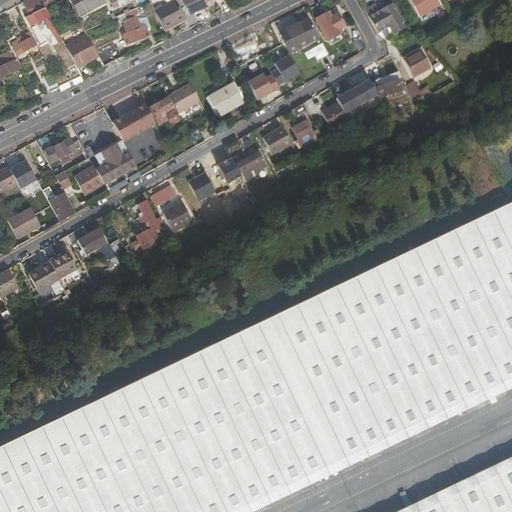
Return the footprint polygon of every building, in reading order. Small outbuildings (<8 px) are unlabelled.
[(44,9),(45,10),(64,0),(29,0),(21,5),(27,18),(44,9)] [(67,0),(74,11),(84,5),(81,0),(67,0)] [(175,0),(153,11),(164,32),(186,21),(175,0)] [(180,0),(189,17),(206,8),(204,3),(201,0),(180,0)] [(437,0),(409,0),(419,17),(441,6),(437,0)] [(365,10),(368,16),(380,10),(376,3),(365,10)] [(392,3),(380,10),(368,16),(378,33),(389,27),(393,35),(406,28),(392,3)] [(56,44),(62,42),(45,10),(44,9),(27,18),(25,19),(30,28),(44,21),(56,44)] [(254,24),(268,18),(265,13),(252,19),(254,24)] [(329,13),(317,20),(328,40),(340,33),(339,30),(346,27),(338,13),(332,17),(329,13)] [(140,28),(136,18),(122,23),(126,34),(121,36),(125,47),(148,37),(144,27),(140,28)] [(288,28),(280,33),(290,53),(301,47),(318,39),(308,19),(295,25),(288,28)] [(8,45),(15,58),(37,47),(32,37),(29,38),(27,34),(16,39),(17,41),(8,45)] [(63,45),(76,70),(98,58),(86,34),(63,45)] [(255,38),(230,51),(238,66),(263,52),(255,38)] [(276,85),(300,73),(284,43),(261,55),(276,85)] [(421,50),(404,60),(413,77),(430,67),(421,50)] [(0,78),(20,68),(15,59),(0,67),(0,78)] [(49,88),(56,85),(51,75),(44,78),(49,88)] [(263,75),(248,84),(257,101),(273,92),(263,75)] [(398,80),(377,88),(381,98),(402,90),(398,80)] [(423,95),(415,82),(406,86),(414,100),(423,95)] [(233,83),(207,98),(218,118),(244,103),(233,83)] [(168,96),(178,114),(200,102),(190,84),(168,96)] [(338,85),(332,88),(339,99),(344,96),(338,85)] [(167,98),(149,108),(159,125),(167,121),(163,114),(173,109),(167,98)] [(314,105),(311,99),(304,103),(307,109),(310,115),(323,108),(320,102),(314,105)] [(304,103),(293,109),(296,115),(300,114),(302,117),(306,115),(304,111),(307,109),(304,103)] [(321,112),(331,129),(348,120),(338,103),(321,112)] [(119,118),(111,122),(122,142),(123,142),(130,138),(156,124),(145,104),(119,118)] [(174,112),(166,116),(172,125),(179,121),(174,112)] [(314,132),(307,120),(291,128),(298,140),(296,141),(301,151),(323,139),(318,130),(314,132)] [(167,124),(157,127),(161,140),(171,137),(167,124)] [(263,138),(273,155),(292,145),(283,127),(263,138)] [(247,132),(239,137),(246,149),(254,144),(247,132)] [(180,140),(184,147),(194,141),(190,135),(180,140)] [(71,138),(45,151),(50,163),(59,159),(62,164),(71,160),(69,155),(77,151),(71,138)] [(96,172),(104,185),(136,167),(123,142),(122,142),(95,157),(102,168),(96,172)] [(235,165),(247,186),(257,180),(254,173),(267,166),(259,152),(235,165)] [(80,163),(68,170),(72,176),(83,169),(80,163)] [(96,172),(93,166),(75,177),(85,196),(104,185),(96,172)] [(0,194),(17,184),(8,167),(0,171),(0,194)] [(64,191),(72,186),(65,171),(56,176),(64,191)] [(151,197),(156,206),(177,196),(172,186),(151,197)] [(60,222),(76,214),(64,193),(49,202),(60,222)] [(121,249),(117,242),(110,245),(117,258),(121,256),(123,259),(131,255),(129,251),(134,248),(136,250),(142,247),(144,251),(155,244),(149,234),(161,228),(159,224),(163,222),(160,217),(156,219),(146,200),(136,205),(149,230),(136,237),(137,240),(121,249)] [(0,511),(231,511),(511,378),(511,201),(0,446),(0,511)] [(182,202),(163,212),(170,224),(189,215),(182,202)] [(8,221),(18,239),(41,227),(31,208),(8,221)] [(108,244),(100,228),(89,235),(84,227),(68,235),(81,259),(87,255),(98,249),(108,244)] [(103,256),(112,251),(108,244),(98,249),(103,257),(103,256)] [(58,256),(51,245),(42,250),(49,263),(59,280),(77,269),(67,251),(58,256)] [(112,251),(103,256),(107,263),(116,258),(112,251)] [(38,292),(59,280),(49,263),(29,275),(38,292)] [(0,273),(0,295),(1,298),(19,288),(8,269),(0,273)] [(511,511),(511,467),(418,511),(511,511)]
